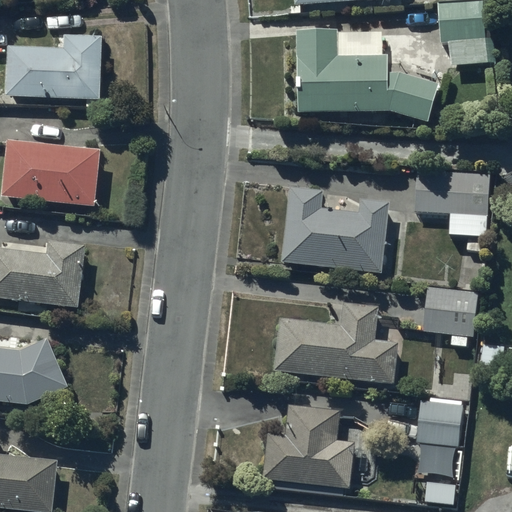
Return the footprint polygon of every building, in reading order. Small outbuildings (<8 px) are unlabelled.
[(491,5),(440,6),(441,46),(451,46),(451,68),(492,67),(491,5)] [(339,34),(299,35),(301,117),(392,115),(431,126),(442,88),(404,77),(392,77),(391,59),(384,59),(383,37),(339,38),(339,34)] [(65,52),(11,51),(10,100),(102,101),(103,40),(66,40),(65,52)] [(101,154),(9,144),(3,200),(96,210),(101,154)] [(492,178),(419,174),(417,216),(452,217),(451,238),(490,240),(492,178)] [(326,192),(290,190),(284,266),(384,273),(389,207),(362,205),(361,217),(325,214),(326,192)] [(45,247),(4,244),(3,251),(0,250),(0,302),(81,309),(86,247),(45,244),(45,247)] [(479,295),(430,291),(426,335),(453,337),(452,347),(468,349),(469,338),(476,338),(479,295)] [(380,309),(342,306),(341,326),(281,321),(277,375),(397,384),(400,339),(393,339),(394,327),(379,326),(380,309)] [(22,353),(0,351),(0,404),(29,408),(70,390),(49,342),(22,353)] [(465,408),(422,405),(419,446),(422,446),(420,475),(454,478),(456,449),(462,450),(465,408)] [(341,413),(289,409),(287,438),(268,437),(265,484),(354,490),(358,446),(339,445),(341,413)] [(0,455),(2,435),(0,434),(0,511),(10,511),(53,511),(58,465),(0,459),(0,455)]
